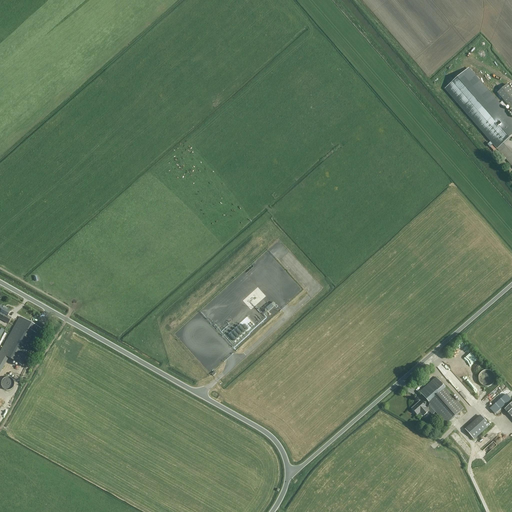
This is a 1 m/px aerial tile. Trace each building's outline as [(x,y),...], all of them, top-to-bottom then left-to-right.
[(0,305),(0,319),(1,320),(7,324),(11,318),(7,316),(10,310),(6,308),(6,309),(0,306),(0,305)] [(21,366),(24,360),(42,330),(20,317),(0,352),(0,371),(8,358),(21,366)] [(494,376),(493,373),(490,371),(488,371),(485,371),(482,372),(480,374),(479,376),(478,379),(479,382),(480,384),(483,386),(485,387),(488,387),(491,386),(493,384),(494,381),(495,378),(494,376)] [(4,378),(2,380),(0,383),(1,387),(3,389),(5,391),(9,391),(12,389),(13,385),(13,382),(11,379),(7,378),(4,378)] [(419,392),(447,424),(463,409),(436,378),(419,392)] [(411,409),(417,415),(420,413),(423,417),(429,412),(432,415),(435,413),(429,406),(426,409),(420,402),(411,409)] [(465,430),(473,439),(489,426),(481,417),(465,430)]
